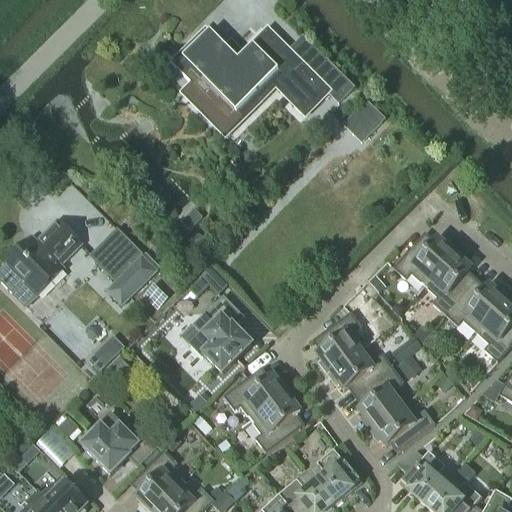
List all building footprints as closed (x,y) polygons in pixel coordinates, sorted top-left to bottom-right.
[(238,63),(205,30),(170,65),(192,87),(185,94),(229,139),(276,92),(305,122),(330,97),(267,33),(238,63)] [(344,128),(362,145),(382,125),(364,107),(344,128)] [(192,214),(179,227),(187,235),(200,222),(192,214)] [(10,264),(6,268),(7,269),(0,275),(0,285),(13,297),(24,286),(37,299),(63,273),(59,269),(81,247),(58,225),(37,246),(32,242),(20,254),(17,254),(10,261),(10,264)] [(117,230),(106,241),(134,268),(142,259),(144,257),(117,230)] [(188,250),(193,255),(204,245),(195,236),(188,243),(188,250)] [(424,290),(456,255),(446,245),(444,248),(437,242),(431,249),(422,240),(393,272),(407,284),(411,279),(424,290)] [(445,319),(474,287),(465,279),(471,272),(465,266),(467,264),(456,255),(424,290),(437,302),(433,307),(445,319)] [(122,308),(148,283),(160,271),(146,256),(144,257),(142,259),(134,268),(108,294),(122,308)] [(228,289),(210,270),(200,280),(218,299),(228,289)] [(376,280),(369,286),(378,296),(385,290),(376,280)] [(496,294),(489,288),(483,295),(474,287),(445,319),(458,330),(463,325),(476,337),(508,301),(498,292),(496,294)] [(224,301),(204,320),(193,330),(201,338),(191,348),(202,360),(204,358),(222,377),(251,349),(234,331),(243,321),(224,301)] [(511,304),(508,301),(476,337),(489,349),(484,354),(497,366),(511,349),(511,304)] [(352,317),(361,310),(354,302),(346,308),(352,317)] [(328,378),(367,349),(356,335),(361,331),(351,317),(317,342),(324,352),(317,358),(322,365),(320,367),(328,378)] [(414,338),(422,345),(430,336),(423,329),(414,338)] [(88,364),(100,376),(125,351),(113,339),(88,364)] [(359,398),(393,373),(382,359),(377,363),(367,349),(328,378),(336,389),(339,387),(344,394),(351,389),(359,398)] [(411,359),(398,369),(408,382),(421,372),(411,359)] [(120,361),(108,373),(125,391),(137,379),(120,361)] [(370,434),(408,405),(398,391),(403,387),(393,373),(359,398),(366,408),(358,414),(363,420),(361,422),(370,434)] [(250,424),(289,396),(281,384),(278,386),(273,379),(266,385),(258,375),(224,400),(235,414),(240,410),(250,424)] [(511,377),(499,398),(511,405),(511,377)] [(444,395),(453,387),(445,378),(436,386),(444,395)] [(289,396),(250,424),(261,438),(256,443),(266,457),(300,431),(293,421),(300,416),(295,408),(297,407),(289,396)] [(188,408),(196,416),(207,405),(199,397),(188,408)] [(408,405),(370,434),(378,445),(380,443),(386,450),(393,444),(401,454),(435,429),(424,415),(419,419),(408,405)] [(473,409),(468,419),(478,425),(483,415),(473,409)] [(138,470),(158,450),(139,431),(130,441),(121,432),(123,430),(111,418),(99,430),(101,432),(82,450),(110,478),(129,460),(138,470)] [(68,420),(58,430),(66,438),(77,429),(68,420)] [(477,449),(488,438),(477,432),(469,440),(477,449)] [(172,455),(180,447),(176,443),(168,451),(172,455)] [(223,455),(231,449),(226,443),(218,449),(223,455)] [(299,451),(294,444),(286,450),(292,457),(299,451)] [(306,475),(334,509),(345,499),(344,498),(360,485),(334,453),(306,475)] [(143,511),(156,511),(184,485),(172,472),(177,468),(164,455),(134,485),(143,494),(136,500),(142,506),(140,509),(143,511)] [(416,501),(427,511),(464,468),(464,467),(455,478),(428,455),(402,486),(417,499),(416,501)] [(21,461),(12,469),(19,476),(27,467),(21,461)] [(464,468),(427,511),(428,511),(473,511),(482,502),(466,487),(475,477),(464,468)] [(329,511),(334,509),(306,475),(278,498),(290,511),(329,511)] [(5,476),(0,481),(0,502),(15,487),(5,476)] [(248,478),(241,483),(239,485),(225,494),(235,504),(243,496),(240,493),(244,490),(249,485),(248,478)] [(40,498),(54,511),(85,511),(88,510),(61,483),(55,488),(53,486),(42,497),(40,498)] [(184,485),(156,511),(206,511),(214,505),(208,499),(201,492),(196,497),(184,485)] [(216,490),(208,499),(214,505),(223,496),(216,490)] [(28,510),(25,511),(54,511),(40,498),(42,497),(38,493),(25,506),(28,510)] [(223,496),(214,505),(212,507),(216,511),(227,511),(235,504),(225,494),(223,496)] [(511,511),(508,509),(511,503),(495,494),(485,511),(511,511)] [(290,511),(278,498),(263,511),(290,511)]
